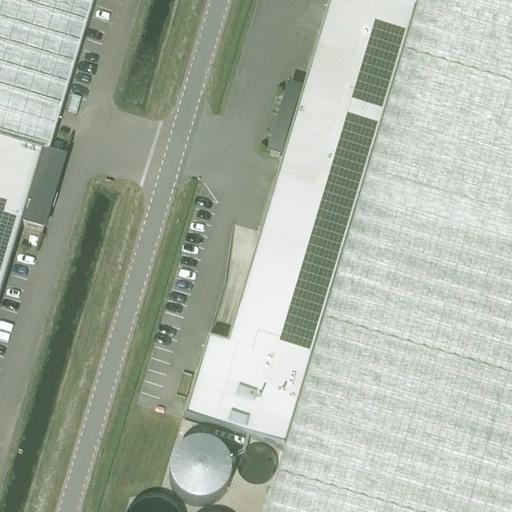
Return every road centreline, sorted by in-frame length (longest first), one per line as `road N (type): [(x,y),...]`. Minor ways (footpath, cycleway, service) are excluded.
road 1 (unclassified): [(67,511),(219,0)]
road 2 (unknown): [(173,154),(105,152),(66,183),(0,374)]
